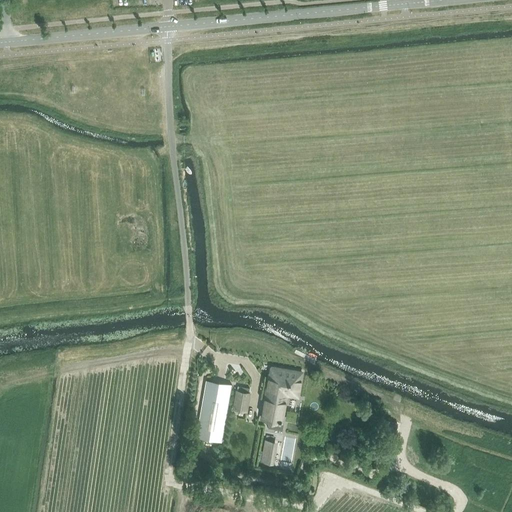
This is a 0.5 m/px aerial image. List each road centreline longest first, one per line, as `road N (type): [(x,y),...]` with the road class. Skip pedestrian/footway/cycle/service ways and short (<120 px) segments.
road 1 (unclassified): [(405,4),(0,42)]
road 2 (track): [(185,486),(310,505),(333,473),(428,511)]
road 3 (track): [(190,334),(169,481),(185,486)]
